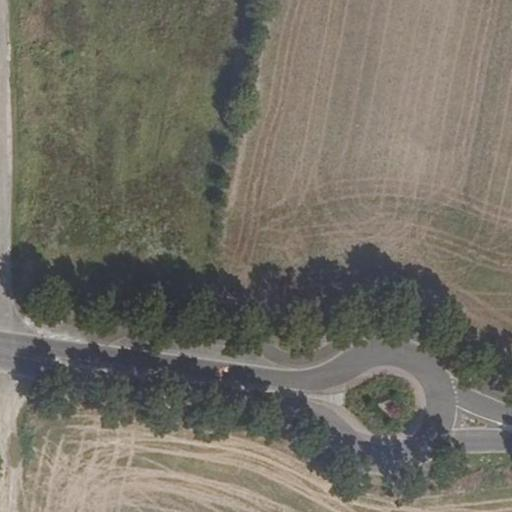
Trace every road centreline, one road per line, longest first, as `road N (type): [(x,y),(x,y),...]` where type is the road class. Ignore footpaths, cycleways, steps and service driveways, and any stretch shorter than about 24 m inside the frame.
road 1 (track): [(3,511),(9,451),(0,0)]
road 2 (tertiary): [(4,349),(323,419)]
road 3 (tertiary): [(327,383),(4,349)]
road 4 (tertiary): [(323,419),(340,451),(373,467),(410,461),(436,435)]
road 5 (tertiary): [(440,394),(421,363),(387,348),(351,356),(327,383)]
